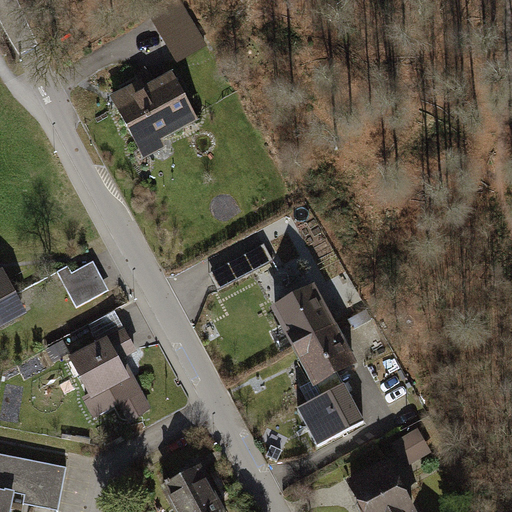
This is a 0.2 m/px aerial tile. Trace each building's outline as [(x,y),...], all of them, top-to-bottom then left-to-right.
[(180,63),(209,45),(191,15),(161,34),(180,63)] [(104,104),(135,156),(192,123),(161,70),(104,104)] [(222,287),(275,264),(269,250),(216,272),(222,287)] [(62,275),(78,307),(112,290),(96,258),(62,275)] [(0,334),(24,322),(0,273),(0,334)] [(312,283),(264,307),(287,350),(334,325),(312,283)] [(287,350),(308,388),(354,364),(334,325),(287,350)] [(106,341),(68,360),(95,414),(119,402),(127,420),(150,408),(135,377),(126,382),(106,341)] [(361,427),(342,394),(301,417),(319,450),(361,427)] [(396,439),(402,465),(432,457),(426,432),(396,439)] [(58,510),(67,468),(0,454),(0,489),(6,491),(7,489),(17,491),(17,493),(26,495),(25,503),(58,510)] [(411,511),(380,459),(337,484),(354,511),(411,511)] [(217,511),(199,475),(159,494),(167,511),(217,511)] [(0,511),(12,511),(17,493),(17,491),(7,489),(6,491),(0,489),(0,511)]
